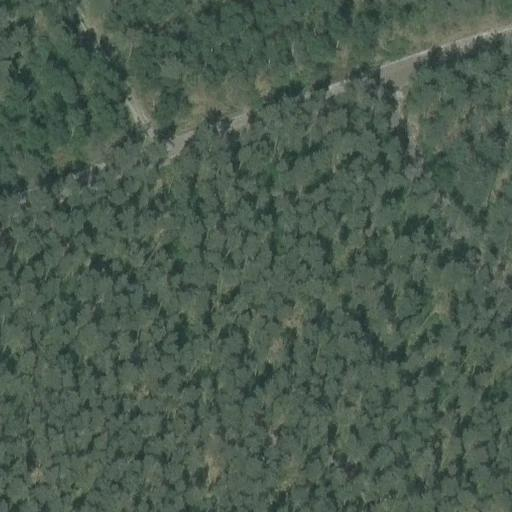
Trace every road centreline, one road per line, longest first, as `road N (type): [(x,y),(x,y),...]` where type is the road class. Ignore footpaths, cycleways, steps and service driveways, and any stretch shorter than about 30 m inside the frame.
road 1 (track): [(511,37),(153,160)]
road 2 (track): [(350,91),(511,336)]
road 3 (track): [(153,160),(53,0)]
road 4 (track): [(0,209),(153,160)]
